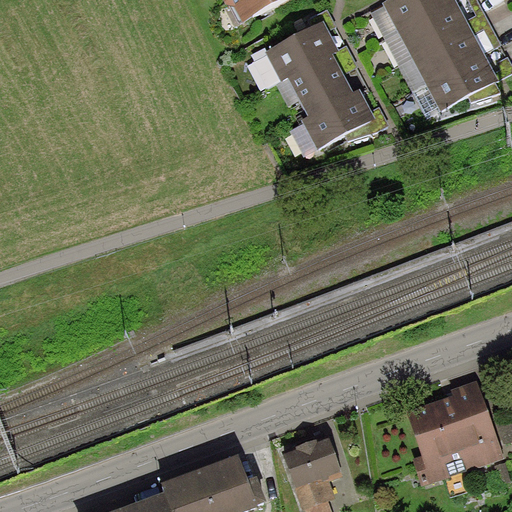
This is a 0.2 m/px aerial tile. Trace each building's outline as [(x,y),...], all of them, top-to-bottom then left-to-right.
[(290,0),(222,0),(227,9),(234,9),(243,24),(290,0)] [(391,0),(383,5),(398,33),(459,0),(391,0)] [(459,0),(398,33),(413,59),(488,20),(476,0),(459,0)] [(314,29),(266,55),(282,83),(288,80),(339,52),(328,32),(336,28),(327,11),(310,20),(314,29)] [(413,59),(427,86),(502,46),(488,20),(413,59)] [(511,64),(502,46),(427,86),(442,113),(469,98),(472,104),(501,94),(496,84),(511,74),(511,64)] [(288,80),(309,118),(353,94),(343,76),(358,68),(347,48),(339,52),(288,80)] [(360,90),(353,94),(309,118),(302,122),(319,152),(346,137),(348,142),(376,134),(390,127),(380,108),(372,113),(360,90)] [(451,391),(453,397),(407,412),(422,458),(414,461),(423,487),(504,460),(478,382),(451,391)] [(296,448),(282,453),(303,511),(332,511),(330,503),(336,501),(329,483),(343,478),(327,433),(295,444),(296,448)] [(238,457),(162,486),(165,495),(171,511),(252,511),(258,510),(257,507),(266,504),(257,480),(248,483),(238,457)] [(171,511),(165,495),(119,511),(171,511)]
